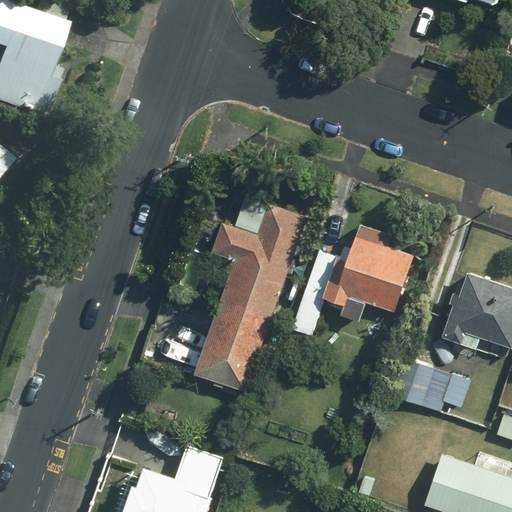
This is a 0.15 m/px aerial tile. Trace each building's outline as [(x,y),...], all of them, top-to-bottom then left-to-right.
[(82,22),(25,0),(0,0),(0,33),(11,37),(0,64),(0,92),(47,110),(82,22)] [(0,178),(23,152),(0,132),(0,178)] [(304,218),(265,205),(254,238),(217,226),(208,255),(229,261),(191,378),(246,395),(304,218)] [(355,228),(333,296),(394,316),(411,261),(384,252),(389,239),(355,228)] [(511,344),(511,290),(464,275),(446,332),(510,352),(511,344)] [(449,375),(398,359),(387,395),(437,411),(449,375)] [(511,417),(500,413),(492,434),(511,440),(511,417)] [(204,511),(221,456),(136,431),(110,511),(204,511)] [(511,511),(511,478),(438,454),(421,506),(439,511),(511,511)]
